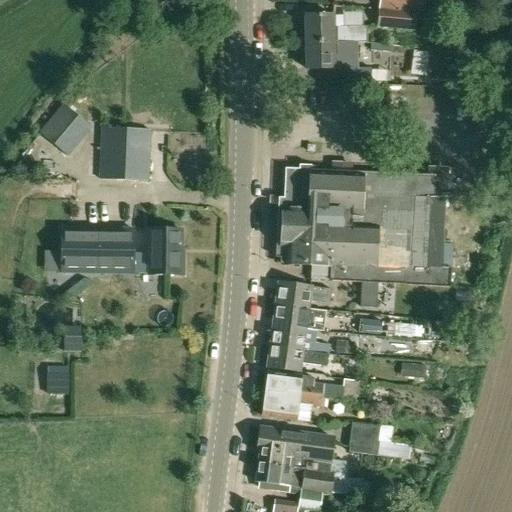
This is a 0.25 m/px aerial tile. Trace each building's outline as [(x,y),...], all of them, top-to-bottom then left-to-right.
[(422,16),(423,0),(381,0),(380,12),(422,16)] [(422,16),(380,12),(379,27),(414,31),(415,20),(421,21),(422,16)] [(306,43),(336,42),(353,42),(366,42),(366,26),(361,26),(332,27),(332,15),(305,16),(306,43)] [(441,50),(443,31),(418,28),(417,40),(411,39),(410,47),(441,50)] [(336,42),(306,43),(307,69),(333,69),(333,68),(345,68),(345,82),(371,82),(370,67),(354,68),(353,42),(336,42)] [(391,53),(392,45),(370,43),(370,51),(391,53)] [(412,50),(410,74),(426,75),(428,52),(412,50)] [(511,88),(511,64),(487,63),(486,88),(511,88)] [(64,106),(41,134),(67,156),(91,128),(64,106)] [(100,180),(148,182),(150,130),(102,128),(100,180)] [(299,166),(299,171),(286,171),(285,190),(285,197),(285,200),(276,199),(275,210),(283,210),(283,213),(282,225),(281,247),(282,247),(281,264),(311,265),(331,266),(331,264),(342,265),(341,282),(361,283),(373,283),(406,285),(406,286),(445,288),(449,288),(450,269),(446,269),(443,269),(444,246),(445,197),(438,197),(439,177),(428,177),(352,173),(331,172),(321,172),(321,166),(299,166)] [(134,230),(90,229),(62,229),(61,273),(89,273),(133,274),(134,230)] [(150,229),(149,275),(181,275),(181,255),(179,255),(179,230),(150,229)] [(276,305),(308,309),(309,300),(329,303),(331,290),(279,283),(276,305)] [(373,303),(373,292),(373,283),(361,283),(360,291),(360,303),(373,303)] [(308,309),(276,305),(273,325),(304,329),(317,331),(323,332),(325,311),(308,309)] [(358,333),(380,335),(381,321),(359,320),(358,333)] [(273,325),(270,346),(328,354),(329,345),(315,343),(317,331),(304,329),(273,325)] [(354,343),(337,342),(336,354),(353,355),(354,343)] [(326,367),(328,355),(270,346),(267,367),(298,372),(298,371),(310,373),(311,365),(326,367)] [(68,393),(68,366),(46,366),(46,393),(68,393)] [(344,379),(343,387),(323,385),(323,384),(313,383),(313,378),(267,372),(265,391),(284,394),(284,390),(321,394),(321,397),(341,400),(356,402),(359,381),(344,379)] [(284,390),(284,394),(265,391),(262,416),(297,420),(297,421),(309,423),(312,405),(320,406),(321,399),(356,404),(356,402),(341,400),(321,397),(321,394),(284,390)] [(351,424),(350,435),(377,439),(379,429),(379,427),(351,423),(351,424)] [(331,460),(334,439),(260,429),(258,447),(279,450),(278,454),(320,459),(318,470),(304,469),(304,471),(302,489),(323,492),(330,493),(331,494),(360,497),(361,488),(361,479),(347,477),(329,475),(331,460)] [(377,443),(377,439),(350,435),(348,447),(350,447),(349,452),(377,456),(379,445),(377,443)] [(279,450),(258,447),(257,448),(259,449),(257,463),(292,468),(292,469),(300,470),(304,471),(304,469),(318,470),(320,459),(278,454),(279,450)] [(257,463),(255,482),(260,482),(259,487),(289,491),(289,488),(297,489),(300,470),(292,469),(292,468),(257,463)] [(300,489),(297,510),(309,511),(319,511),(323,492),(302,489),(300,489)]
